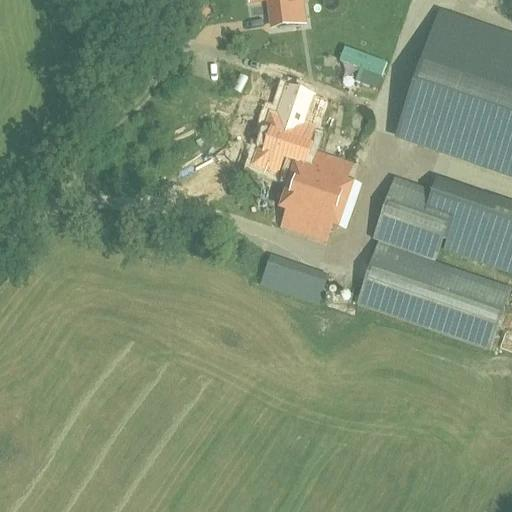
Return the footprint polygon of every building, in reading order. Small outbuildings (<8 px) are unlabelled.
[(305,0),(267,0),(259,27),(292,38),(301,10),(303,10),(305,0)] [(213,13),(196,2),(186,16),(203,27),(213,13)] [(511,37),(441,13),(398,138),(511,177),(511,37)] [(257,154),(251,170),(274,178),(280,163),(300,170),(307,150),(314,131),(302,127),(312,101),(286,91),(276,117),(270,115),(266,125),(263,134),(268,135),(261,155),(257,154)] [(307,151),(307,154),(300,172),(281,229),(327,244),(353,167),(307,151)] [(511,206),(437,180),(433,194),(395,181),(374,241),(380,243),(358,306),(490,352),(511,291),(435,265),(440,249),(511,275),(511,206)] [(249,259),(251,234),(236,233),(234,258),(249,259)]
